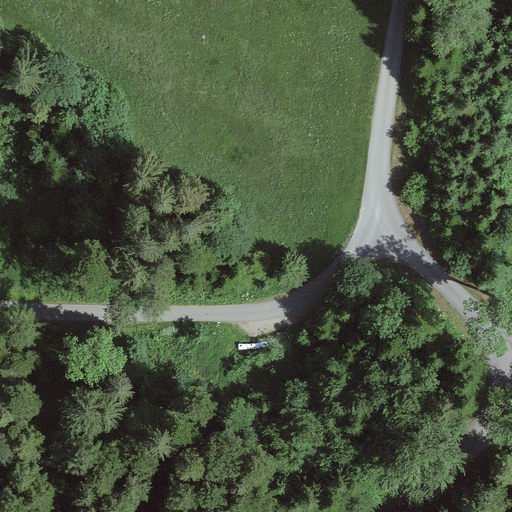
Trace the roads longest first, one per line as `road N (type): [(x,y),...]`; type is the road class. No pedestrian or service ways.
road 1 (unclassified): [(344,511),(432,466),(491,402),(505,372),(499,345),(475,314),(379,228)]
road 2 (unclassified): [(0,307),(169,314),(286,308),(311,297),(379,228)]
road 3 (unclassified): [(379,228),(402,0)]
